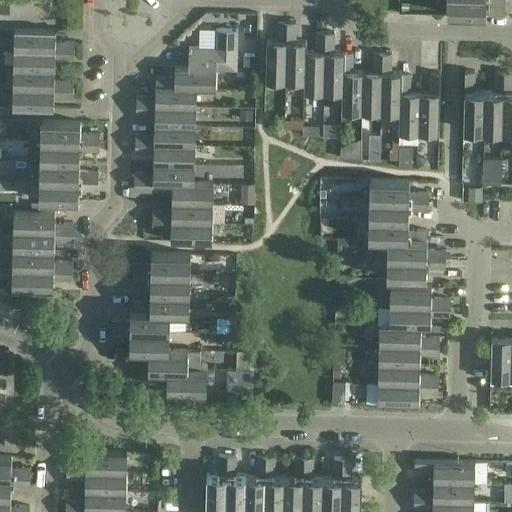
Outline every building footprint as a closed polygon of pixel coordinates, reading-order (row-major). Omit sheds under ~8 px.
[(504,3),(504,0),(446,0),(446,12),(485,13),(485,2),(504,3)] [(285,80),(286,19),(278,19),(277,39),(265,38),(264,79),(285,80)] [(305,49),(306,49),(306,39),(295,39),(295,20),(286,19),(285,80),(303,80),(304,80),(305,49)] [(13,47),(73,49),(74,40),(54,39),(55,28),(14,27),(13,47)] [(216,66),(215,67),(236,68),(236,28),(215,27),(215,46),(188,46),(187,65),(187,66),(216,66)] [(323,90),(324,30),(316,30),(315,49),(306,49),(305,49),(304,80),(303,80),(303,90),(323,90)] [(342,91),(343,50),(333,49),(333,30),(324,30),(323,90),(341,91),(342,91)] [(73,58),(73,49),(13,47),(13,66),(54,67),(54,57),(73,58)] [(361,110),(362,69),(351,69),(352,50),(343,50),(342,91),(341,91),(341,110),(361,110)] [(380,111),(381,51),(373,50),(372,70),(362,69),(361,110),(380,111)] [(399,111),(400,70),(390,70),(390,51),(381,51),(380,111),(398,111),(399,111)] [(187,66),(187,65),(175,64),(174,76),(155,75),(155,84),(196,85),(196,86),(215,87),(215,67),(216,66),(187,66)] [(53,78),(54,67),(13,66),(12,86),(72,87),(73,78),(53,78)] [(482,128),(484,89),(473,88),(474,69),(464,69),(462,127),(482,128)] [(418,131),(419,90),(408,90),(409,71),(400,70),(399,111),(398,111),(398,131),(418,131)] [(501,128),(503,70),(494,70),(494,89),(484,89),(482,128),(501,128)] [(511,89),(511,70),(503,70),(501,128),(511,128),(511,89)] [(419,90),(418,131),(438,132),(439,71),(430,71),(429,90),(419,90)] [(195,104),(196,86),(196,85),(155,84),(155,95),(135,94),(135,103),(195,104)] [(72,96),(72,87),(12,86),(12,106),(53,107),(53,96),(72,96)] [(195,124),(195,104),(135,103),(135,112),(154,112),(154,123),(195,124)] [(40,139),(98,140),(98,132),(79,131),(80,120),(40,119),(40,139)] [(194,143),(195,124),(154,123),(154,133),(134,132),(134,141),(194,143)] [(98,149),(98,140),(40,139),(39,158),(79,159),(79,149),(98,149)] [(194,162),(194,143),(134,141),(134,150),(153,151),(153,161),(194,162)] [(496,180),(497,154),(482,154),(481,180),(496,180)] [(78,169),(79,159),(39,158),(39,177),(97,179),(98,170),(78,169)] [(193,181),(193,180),(194,162),(153,161),(153,171),(133,171),(133,189),(153,189),(153,180),(193,181)] [(97,188),(97,179),(39,177),(38,197),(78,198),(78,187),(97,188)] [(369,198),(427,199),(427,190),(408,190),(408,178),(369,177),(369,198)] [(171,200),(212,201),(213,181),(193,180),(193,181),(153,180),(153,189),(171,190),(171,200)] [(427,208),(427,199),(369,198),(368,217),(407,218),(408,207),(427,208)] [(212,220),(212,201),(171,200),(171,210),(152,210),(152,218),(212,220)] [(13,229),(73,230),(73,222),(54,221),(54,210),(13,209),(13,229)] [(407,228),(407,218),(368,217),(368,237),(387,237),(387,236),(426,237),(426,228),(407,228)] [(211,240),(212,220),(152,218),(151,227),(170,228),(170,239),(211,240)] [(73,239),(73,230),(13,229),(12,248),(53,249),(53,239),(73,239)] [(426,247),(426,237),(387,236),(387,237),(386,256),(445,257),(445,248),(426,247)] [(53,259),(53,249),(12,248),(12,267),(72,269),(72,260),(53,259)] [(131,270),(189,272),(190,252),(151,251),(150,262),(131,261),(131,270)] [(444,266),(445,257),(386,256),(386,276),(425,276),(425,265),(444,266)] [(72,278),(72,269),(12,267),(11,287),(52,289),(52,277),(72,278)] [(189,291),(189,272),(131,270),(131,279),(150,280),(150,290),(189,291)] [(389,304),(449,306),(449,297),(430,296),(430,285),(390,284),(389,304)] [(188,311),(189,291),(150,290),(150,300),(130,300),(130,309),(169,310),(169,311),(188,311)] [(449,314),(449,306),(389,304),(389,322),(389,323),(420,324),(420,325),(429,325),(430,314),(449,314)] [(169,329),(169,311),(169,310),(130,309),(130,319),(110,319),(110,327),(169,329)] [(389,323),(389,322),(379,322),(378,342),(438,344),(439,335),(419,335),(420,325),(420,324),(389,323)] [(168,348),(168,347),(169,329),(110,327),(110,336),(129,337),(129,347),(168,348)] [(509,380),(511,336),(491,336),(489,380),(509,380)] [(438,353),(438,344),(378,342),(378,361),(419,363),(419,352),(438,353)] [(187,348),(168,347),(168,348),(129,347),(129,356),(148,356),(148,367),(187,368),(187,367),(187,348)] [(418,373),(419,363),(378,361),(377,381),(438,382),(438,374),(418,373)] [(206,367),(187,367),(187,368),(148,367),(147,376),(167,376),(166,388),(206,389),(206,367)] [(333,379),(333,401),(345,402),(346,380),(333,379)] [(437,391),(438,382),(377,381),(377,401),(418,402),(418,391),(437,391)] [(66,469),(126,470),(126,450),(85,449),(85,460),(66,460),(66,469)] [(0,474),(29,475),(30,466),(10,466),(11,454),(0,453),(0,474)] [(225,511),(227,453),(218,453),(217,472),(206,471),(205,511),(225,511)] [(244,511),(245,473),(235,472),(235,453),(227,453),(225,511),(244,511)] [(263,511),(265,454),(256,454),(255,473),(245,473),(244,511),(246,511),(245,511),(263,511)] [(282,511),(284,474),(273,473),(274,454),(265,454),(263,511),(282,511)] [(301,511),(303,455),(294,455),(294,474),(284,474),(282,511),(301,511)] [(320,511),(322,474),(312,474),(312,455),(303,455),(301,511),(320,511)] [(340,511),(342,456),(333,456),(332,475),(322,474),(320,511),(340,511)] [(342,456),(340,511),(360,511),(361,476),(350,475),(350,456),(342,456)] [(432,478),(473,479),(474,459),(414,458),(413,467),(433,468),(432,478)] [(125,489),(126,470),(66,469),(65,478),(85,478),(84,488),(125,489)] [(29,484),(29,475),(0,474),(0,493),(10,494),(10,483),(29,484)] [(473,499),(473,479),(432,478),(432,489),(413,488),(413,497),(473,499)] [(125,509),(125,489),(84,488),(84,499),(65,498),(65,507),(125,509)] [(9,504),(10,494),(0,493),(0,511),(28,511),(29,505),(9,504)] [(472,511),(473,499),(413,497),(412,506),(432,506),(431,511),(472,511)]
